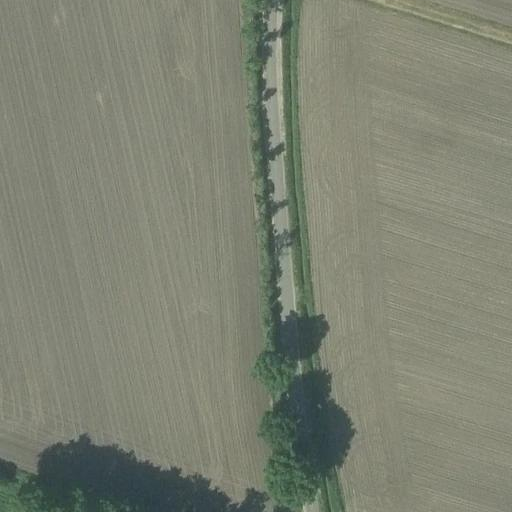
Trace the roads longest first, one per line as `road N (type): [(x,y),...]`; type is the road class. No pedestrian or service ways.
road 1 (unclassified): [(274,0),(284,261),(313,511)]
road 2 (track): [(511,48),(355,0)]
